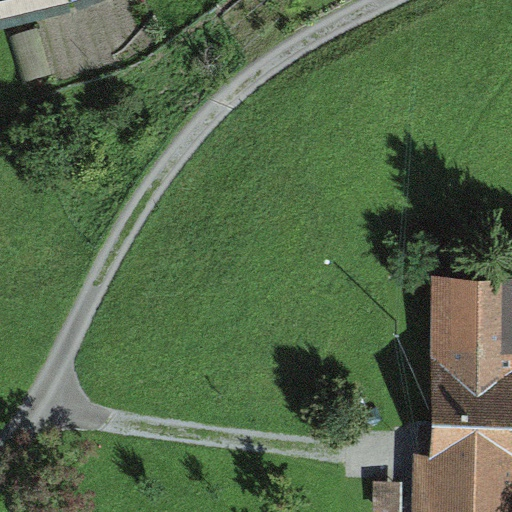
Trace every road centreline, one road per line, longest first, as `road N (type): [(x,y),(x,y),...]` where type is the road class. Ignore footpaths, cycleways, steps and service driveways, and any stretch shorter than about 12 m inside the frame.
road 1 (track): [(0,461),(48,413),(103,267),(209,117),(273,60),(382,0)]
road 2 (track): [(369,456),(48,413)]
